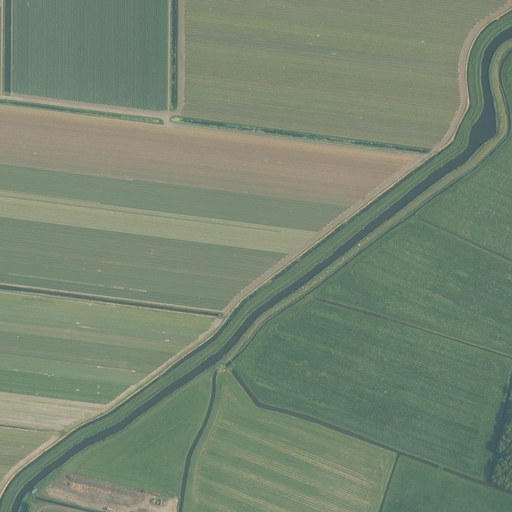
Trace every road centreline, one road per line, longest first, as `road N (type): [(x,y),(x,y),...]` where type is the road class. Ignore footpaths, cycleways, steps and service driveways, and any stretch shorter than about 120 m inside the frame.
road 1 (track): [(0,96),(219,116)]
road 2 (track): [(423,156),(445,141),(460,113),(471,38),(511,1)]
road 3 (track): [(245,356),(218,379),(187,511)]
